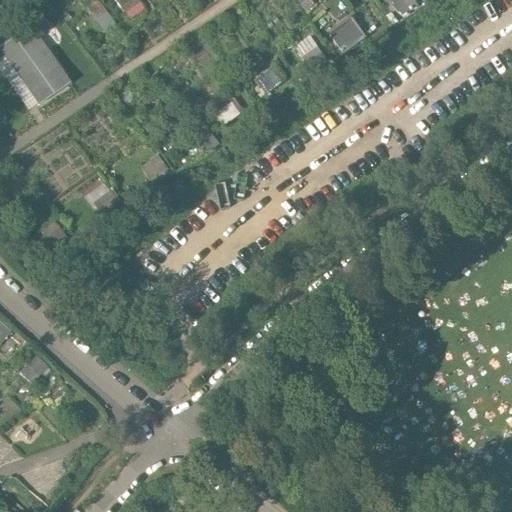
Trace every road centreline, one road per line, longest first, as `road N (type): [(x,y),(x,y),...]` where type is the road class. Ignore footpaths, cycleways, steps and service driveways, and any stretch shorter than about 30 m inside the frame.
road 1 (residential): [(511,158),(400,228),(168,435)]
road 2 (residential): [(168,435),(0,284)]
